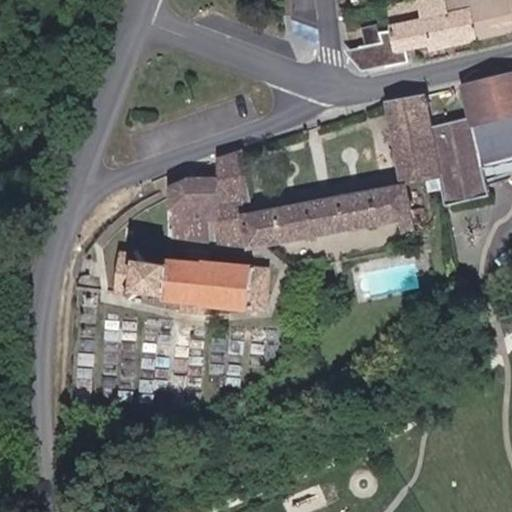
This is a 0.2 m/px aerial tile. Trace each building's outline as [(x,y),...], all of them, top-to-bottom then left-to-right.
[(374,21),(385,69),(422,59),(415,40),(443,33),(447,40),(495,28),(485,0),(399,0),(402,13),(374,21)] [(511,0),(485,0),(495,28),(511,22),(511,0)] [(511,68),(473,80),(482,114),(483,117),(492,115),(511,109),(511,68)] [(430,93),(395,105),(406,191),(413,190),(445,184),(435,126),(430,93)] [(511,151),(511,109),(492,115),(497,137),(488,139),(493,156),(511,151)] [(435,126),(445,184),(447,200),(500,187),(495,167),(493,156),(488,139),(483,117),(482,114),(435,126)] [(492,115),(483,117),(488,139),(497,137),(492,115)] [(272,196),(270,143),(251,149),(250,169),(249,195),(272,196)] [(507,164),(511,162),(511,151),(493,156),(495,167),(507,164)] [(248,222),(249,195),(250,169),(184,173),(181,234),(233,234),(234,220),(248,222)] [(406,191),(266,217),(269,238),(287,236),(414,216),(413,190),(406,191)] [(160,239),(118,236),(113,297),(154,301),(155,289),(180,292),(179,304),(197,305),(198,292),(213,293),(213,298),(217,298),(216,307),(228,307),(229,295),(249,296),(248,309),(260,310),(261,298),(271,299),(274,263),(262,262),(263,252),(249,251),(248,262),(231,261),(232,248),(218,247),(217,260),(199,259),(200,247),(183,246),(183,255),(158,253),(160,239)]
